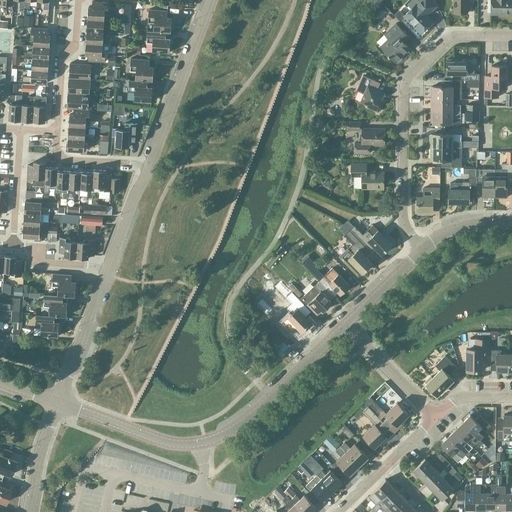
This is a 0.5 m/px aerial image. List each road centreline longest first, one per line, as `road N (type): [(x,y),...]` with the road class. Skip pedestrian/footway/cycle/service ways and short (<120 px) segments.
road 1 (tertiary): [(345,325),(254,413),(199,443),(164,442),(58,402)]
road 2 (residential): [(421,250),(402,217),(405,81),(446,38),(511,37)]
road 3 (unclassified): [(150,164),(212,0)]
road 4 (unclassified): [(58,402),(106,270)]
road 5 (residential): [(79,0),(76,42),(63,53),(56,131)]
road 6 (residential): [(435,417),(345,325)]
